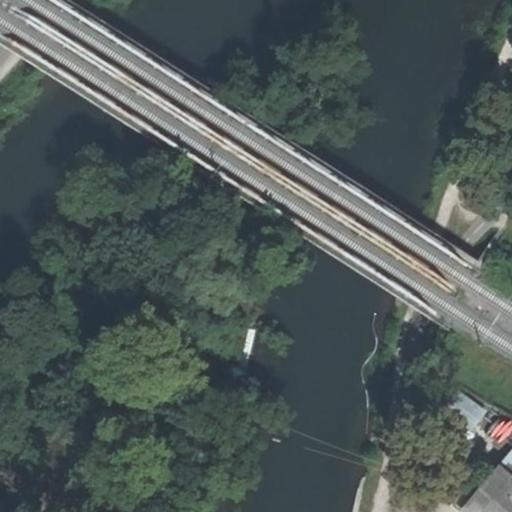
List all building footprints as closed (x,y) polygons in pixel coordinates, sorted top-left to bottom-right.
[(456,385),(441,405),(474,431),(489,411),(456,385)] [(82,511),(70,501),(94,470),(55,438),(30,468),(0,444),(0,487),(9,495),(8,497),(26,511),(82,511)] [(511,451),(502,464),(511,472),(511,451)] [(511,511),(511,472),(502,464),(468,503),(478,511),(511,511)] [(466,511),(478,511),(468,503),(463,509),(466,511)]
